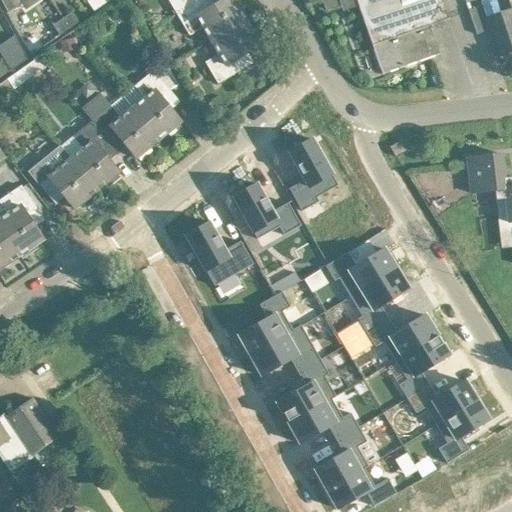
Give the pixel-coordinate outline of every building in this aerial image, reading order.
[(0,0),(7,13),(22,3),(19,0),(0,0)] [(104,4),(100,0),(88,0),(87,1),(93,11),(104,4)] [(168,0),(176,14),(200,0),(168,0)] [(203,28),(211,41),(246,20),(234,0),(223,0),(207,10),(201,0),(200,0),(176,14),(189,36),(203,28)] [(337,0),(322,0),(326,10),(340,6),(337,0)] [(449,18),(442,0),(356,0),(382,74),(439,54),(429,26),(449,18)] [(482,3),(482,4),(483,6),(468,10),(477,35),(489,30),(498,56),(511,51),(511,0),(508,0),(511,9),(501,13),(496,0),(482,0),(483,0),(482,2),(482,3)] [(73,11),(62,18),(69,28),(79,21),(73,11)] [(69,28),(62,18),(52,25),(59,35),(69,28)] [(246,20),(211,41),(219,55),(205,62),(217,84),(243,70),(236,59),(260,45),(246,20)] [(34,33),(23,41),(31,55),(43,46),(34,33)] [(18,43),(0,55),(4,60),(10,69),(11,70),(27,59),(18,43)] [(44,65),(37,55),(32,59),(33,61),(6,80),(12,88),(44,65)] [(0,75),(10,69),(4,60),(0,62),(0,75)] [(133,109),(158,140),(180,122),(170,110),(163,100),(172,93),(180,86),(169,66),(165,61),(154,70),(134,86),(144,99),(133,109)] [(91,121),(109,144),(118,136),(126,146),(136,158),(158,140),(133,109),(120,119),(110,106),(100,94),(81,109),(91,121)] [(72,137),(80,147),(68,157),(95,191),(118,173),(100,151),(109,144),(91,121),(72,137)] [(311,139),(288,152),(304,180),(289,189),(301,211),(318,202),(316,197),(338,185),(311,139)] [(405,151),(399,141),(390,147),(395,157),(405,151)] [(68,157),(60,147),(29,172),(47,195),(56,187),(74,209),(95,191),(68,157)] [(466,158),(470,193),(494,190),(495,200),(505,199),(508,223),(511,223),(511,229),(511,177),(504,178),(501,154),(466,158)] [(256,184),(233,197),(257,239),(279,227),(283,235),(300,225),(287,203),(272,212),(256,184)] [(0,200),(9,214),(0,219),(0,226),(19,255),(43,240),(27,216),(37,210),(21,185),(0,198),(0,200)] [(208,222),(185,235),(214,286),(253,264),(240,242),(224,250),(208,222)] [(0,268),(19,255),(0,226),(0,268)] [(176,247),(181,255),(191,249),(187,241),(176,247)] [(347,253),(325,266),(334,281),(338,278),(350,297),(395,269),(383,249),(355,266),(347,253)] [(395,269),(350,297),(361,316),(357,319),(366,333),(388,319),(380,306),(408,289),(395,269)] [(267,318),(238,334),(250,355),(301,326),(300,325),(292,330),(282,311),(290,307),(281,292),(259,305),(267,318)] [(388,319),(366,333),(375,347),(383,342),(394,361),(436,335),(424,315),(396,332),(388,319)] [(301,326),(250,355),(262,376),(290,360),(297,373),(320,360),(301,326)] [(337,335),(344,346),(350,342),(344,331),(337,335)] [(436,335),(394,361),(406,380),(398,385),(407,399),(429,385),(421,372),(449,355),(436,335)] [(357,353),(350,342),(344,346),(350,357),(357,353)] [(305,386),(277,402),(288,423),(335,396),(324,376),(328,374),(320,360),(297,373),(305,386)] [(429,385),(407,399),(415,413),(424,407),(436,425),(476,400),(464,381),(437,398),(429,385)] [(335,396),(288,423),(300,443),(328,427),(336,440),(358,428),(350,413),(342,418),(331,399),(336,397),(335,396)] [(0,452),(4,458),(24,445),(31,455),(33,454),(58,437),(32,399),(30,400),(31,400),(7,416),(6,416),(3,413),(0,416),(0,452)] [(476,400),(436,425),(447,443),(438,449),(446,463),(469,450),(460,436),(488,419),(476,400)] [(343,453),(315,470),(326,489),(368,465),(357,447),(366,442),(358,428),(336,440),(343,453)] [(511,442),(511,441),(493,447),(505,486),(511,483),(511,442)] [(481,459),(463,465),(477,503),(495,497),(481,459)] [(368,465),(326,489),(337,509),(366,492),(373,506),(396,493),(387,478),(374,486),(364,468),(368,466),(368,465)] [(453,475),(435,483),(449,511),(468,511),(470,511),(453,475)] [(436,511),(423,491),(406,502),(413,511),(436,511)]
